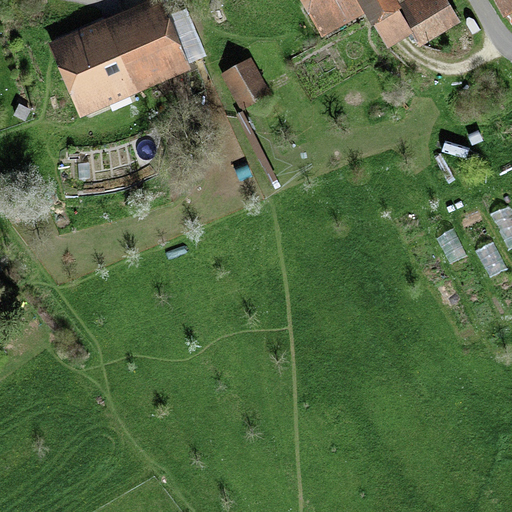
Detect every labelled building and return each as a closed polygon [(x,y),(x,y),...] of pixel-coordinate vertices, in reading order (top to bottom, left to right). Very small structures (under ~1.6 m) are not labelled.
[(310,0),(326,27),(359,8),(355,3),(359,0),(310,0)] [(457,19),(445,0),(438,0),(417,13),(409,0),(398,0),(371,16),(390,50),(413,37),(416,43),(457,19)] [(511,0),(496,0),(505,15),(511,11),(511,0)] [(102,30),(59,49),(84,107),(125,88),(122,82),(179,58),(159,12),(105,35),(102,30)] [(247,65),(228,75),(245,106),(264,96),(247,65)]
